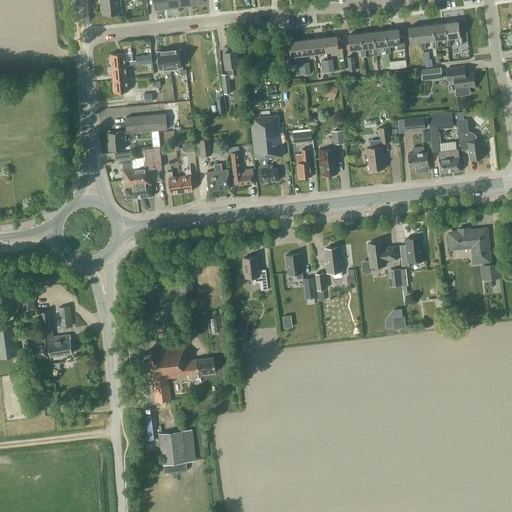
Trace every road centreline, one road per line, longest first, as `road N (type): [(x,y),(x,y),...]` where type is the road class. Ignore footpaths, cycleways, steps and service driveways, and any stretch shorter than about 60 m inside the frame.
road 1 (residential): [(79,36),(406,0)]
road 2 (primary): [(511,182),(279,210)]
road 3 (tertiary): [(121,511),(107,314)]
road 4 (primary): [(120,227),(279,210)]
road 5 (residential): [(511,132),(488,0)]
